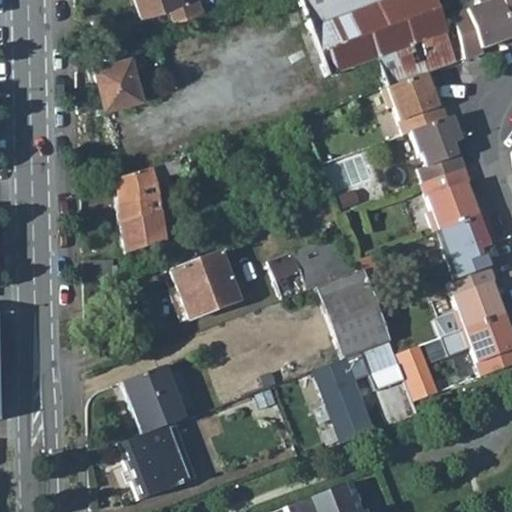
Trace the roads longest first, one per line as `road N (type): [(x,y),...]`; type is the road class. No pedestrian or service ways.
road 1 (secondary): [(28,0),(45,511)]
road 2 (residential): [(511,79),(478,112),(505,218)]
